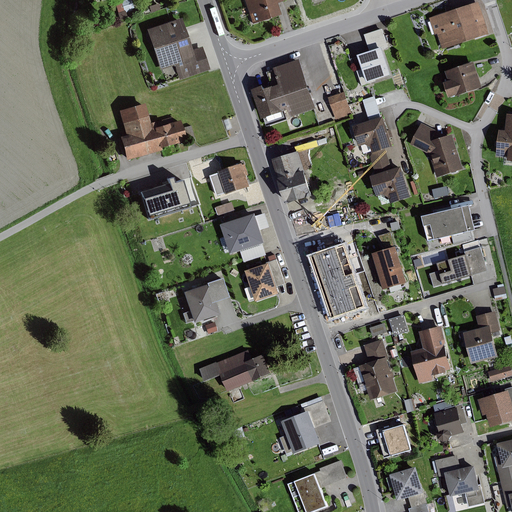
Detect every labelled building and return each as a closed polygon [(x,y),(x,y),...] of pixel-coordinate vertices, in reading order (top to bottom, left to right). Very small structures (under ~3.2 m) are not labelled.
[(120,0),(121,2),(116,4),(121,21),(128,19),(126,13),(135,10),(131,0),(120,0)] [(277,4),(275,0),(245,0),(253,24),(281,15),(277,4)] [(489,33),(479,2),(429,18),(435,34),(437,34),(442,49),(489,33)] [(159,3),(150,6),(152,12),(161,9),(159,3)] [(182,19),(147,30),(161,72),(175,67),(179,79),(208,69),(201,47),(193,50),(182,19)] [(382,29),(365,35),(370,51),(382,47),(387,46),(382,29)] [(370,51),(357,55),(362,70),(356,71),(361,87),(375,82),(374,79),(390,74),(382,47),(370,51)] [(319,108),(303,59),(278,67),(282,80),(292,108),(294,116),(319,108)] [(473,62),(445,72),(448,81),(443,82),(448,99),(482,87),(473,62)] [(282,80),(257,89),(266,117),(292,108),(282,80)] [(354,114),(347,92),(333,96),(340,119),(354,114)] [(362,100),(369,121),(381,118),(374,97),(362,100)] [(144,104),(119,111),(127,137),(120,139),(127,159),(185,142),(178,121),(152,129),(144,104)] [(508,157),(507,164),(511,164),(511,115),(507,115),(505,131),(500,131),(497,156),(508,157)] [(359,147),(365,145),(370,146),(372,152),(385,148),(391,146),(382,117),(381,118),(369,121),(352,126),(359,147)] [(228,119),(223,121),(226,130),(231,128),(228,119)] [(432,141),(447,136),(421,124),(411,145),(426,152),(432,141)] [(192,126),(184,128),(188,141),(196,139),(192,126)] [(447,136),(432,141),(426,152),(436,178),(450,172),(452,173),(457,172),(457,170),(463,169),(452,135),(447,136)] [(375,175),(391,170),(385,148),(372,152),(369,156),(375,175)] [(311,168),(306,149),(272,159),(285,203),(310,195),(303,170),(311,168)] [(241,163),(218,171),(218,173),(225,193),(226,195),(249,187),(245,176),(248,175),(244,164),(241,165),(241,163)] [(377,196),(382,195),(388,197),(390,203),(408,197),(399,168),(391,170),(375,175),(370,177),(377,196)] [(225,193),(218,173),(210,176),(216,196),(225,193)] [(170,183),(142,192),(150,220),(193,207),(184,180),(176,183),(174,178),(169,179),(170,183)] [(447,187),(433,190),(435,198),(449,195),(447,187)] [(232,203),(215,208),(218,216),(234,210),(232,203)] [(468,206),(421,217),(427,241),(474,230),(468,206)] [(253,214),(220,226),(230,255),(240,251),(262,244),(263,243),(253,214)] [(398,222),(390,224),(392,231),(400,230),(398,222)] [(390,232),(378,236),(385,248),(394,245),(390,232)] [(465,255),(471,276),(487,271),(478,240),(462,245),(465,255)] [(262,244),(240,251),(244,263),(266,255),(262,244)] [(366,307),(345,244),(308,256),(330,319),(366,307)] [(395,247),(372,254),(383,290),(406,283),(395,247)] [(267,262),(267,264),(275,287),(285,284),(275,255),(268,257),(270,262),(267,262)] [(465,255),(436,263),(438,271),(429,274),(433,287),(471,276),(465,255)] [(420,259),(413,261),(415,268),(422,266),(420,259)] [(267,264),(245,271),(255,301),(277,293),(275,287),(267,264)] [(223,279),(209,283),(215,302),(229,297),(223,279)] [(209,283),(184,292),(191,311),(183,314),(187,323),(194,320),(195,323),(220,314),(215,302),(209,283)] [(504,287),(493,289),(495,300),(507,298),(504,287)] [(499,311),(480,316),(484,327),(493,325),(495,332),(504,329),(499,311)] [(404,316),(390,319),(395,335),(409,331),(404,316)] [(215,323),(206,326),(208,334),(218,331),(215,323)] [(384,324),(370,328),(372,337),(387,332),(384,324)] [(484,327),(467,332),(475,363),(502,356),(495,332),(493,325),(484,327)] [(419,332),(423,348),(411,352),(420,384),(433,380),(431,374),(451,368),(440,327),(419,332)] [(383,340),(364,346),(369,363),(386,357),(388,357),(383,340)] [(262,355),(252,359),(248,349),(199,369),(204,381),(220,375),(227,392),(270,374),(262,355)] [(397,391),(386,357),(369,363),(358,366),(370,401),(397,391)] [(511,374),(509,366),(489,371),(492,382),(511,376),(511,374)] [(507,392),(478,401),(482,416),(486,415),(490,428),(511,420),(511,408),(507,392)] [(412,399),(404,401),(407,413),(415,411),(412,399)] [(308,412),(314,428),(331,422),(323,401),(306,407),(308,412)] [(450,401),(433,406),(435,411),(452,407),(450,401)] [(455,406),(456,410),(461,425),(467,423),(462,405),(455,406)] [(456,410),(434,417),(439,432),(437,436),(438,441),(441,443),(445,443),(448,441),(450,437),(464,433),(461,425),(456,410)] [(308,412),(281,422),(286,436),(280,438),(287,456),(320,444),(314,428),(308,412)] [(393,425),(376,430),(384,458),(412,450),(405,425),(393,428),(393,425)] [(511,440),(497,444),(502,468),(511,465),(511,440)] [(458,455),(435,461),(439,475),(444,473),(461,469),(458,455)] [(321,472),(314,474),(320,488),(348,478),(341,461),(320,469),(321,472)] [(511,494),(511,465),(502,468),(498,469),(504,496),(509,495),(511,494)] [(461,469),(444,473),(450,497),(465,494),(468,507),(485,503),(480,485),(478,485),(473,466),(461,469)] [(416,467),(389,475),(396,500),(408,497),(423,493),(416,467)] [(314,474),(287,485),(298,511),(313,511),(327,507),(320,488),(314,474)] [(423,493),(408,497),(411,508),(426,504),(427,504),(424,492),(423,493)]
